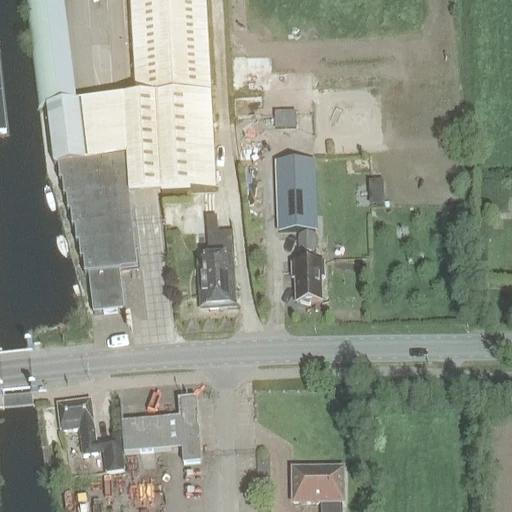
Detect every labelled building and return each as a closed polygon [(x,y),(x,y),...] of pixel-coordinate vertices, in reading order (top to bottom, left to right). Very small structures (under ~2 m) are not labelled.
[(27,0),(38,109),(47,108),(54,168),(57,167),(59,184),(62,183),(63,200),(66,199),(67,215),(70,214),(72,231),(74,230),(76,246),(78,246),(80,262),(83,262),(84,277),(88,277),(93,316),(124,313),(120,274),(121,273),(137,271),(124,160),(85,164),(78,105),(76,105),(62,0),(27,0)] [(216,194),(205,0),(129,0),(135,101),(157,100),(162,197),(216,194)] [(0,135),(9,134),(0,51),(0,135)] [(276,164),(278,234),(312,233),(310,163),(276,164)] [(391,206),(390,181),(375,182),(377,207),(391,206)] [(231,308),(230,296),(234,296),(231,260),(234,260),(232,234),(218,235),(217,219),(206,219),(209,260),(202,261),(203,279),(200,280),(201,298),(204,298),(205,310),(206,310),(209,313),(217,313),(220,309),(231,308)] [(463,232),(462,221),(452,222),(453,232),(463,232)] [(315,256),(314,238),(298,239),(299,267),(291,267),(291,282),(295,282),(296,305),(300,305),(309,308),(310,305),(322,304),(321,281),(324,281),(323,265),(314,266),(313,256),(315,256)] [(121,424),(124,457),(181,452),(182,468),(201,466),(196,400),(179,402),(180,420),(121,424)] [(57,407),(60,434),(79,432),(82,458),(103,455),(106,476),(124,473),(120,443),(96,446),(90,403),(57,407)] [(343,471),(293,472),(293,507),(321,507),(320,511),(342,511),(343,507),(343,471)]
